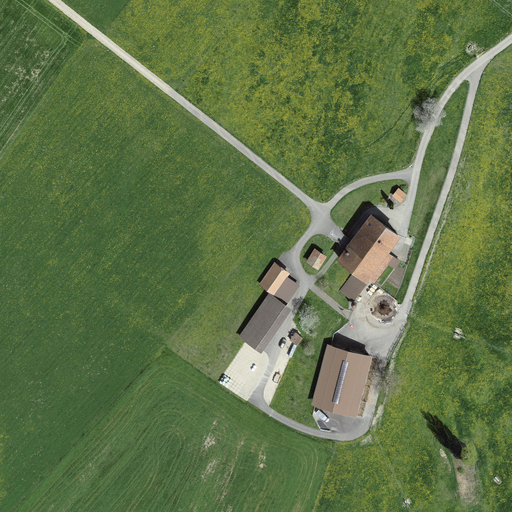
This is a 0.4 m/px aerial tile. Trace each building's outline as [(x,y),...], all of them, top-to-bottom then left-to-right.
[(394,266),(399,260),(385,251),(397,234),(371,215),(339,258),(356,270),(342,290),(355,299),(369,280),(373,282),(389,262),(394,266)] [(308,261),(316,266),(324,255),(316,249),(308,261)] [(272,296),(284,305),(298,285),(285,276),(288,272),(275,264),(261,284),(273,293),(272,296)] [(272,296),(269,294),(241,335),(256,346),(284,305),(272,296)] [(315,403),(355,413),(370,355),(330,345),(315,403)]
